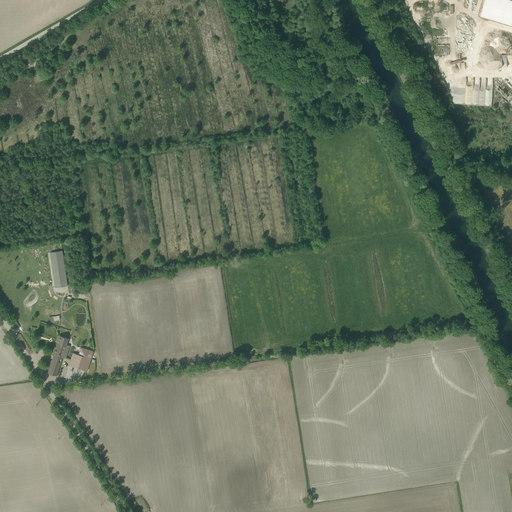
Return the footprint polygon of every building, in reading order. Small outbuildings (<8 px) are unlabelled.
[(511,0),(484,0),(480,16),(511,26),(511,0)] [(511,53),(502,54),(502,67),(511,66),(511,53)] [(55,288),(67,286),(62,251),(50,253),(55,288)] [(48,373),(56,376),(62,357),(66,359),(70,346),(67,345),(69,339),(60,336),(48,373)] [(73,353),(69,365),(87,371),(94,351),(81,347),(78,355),(73,353)]
